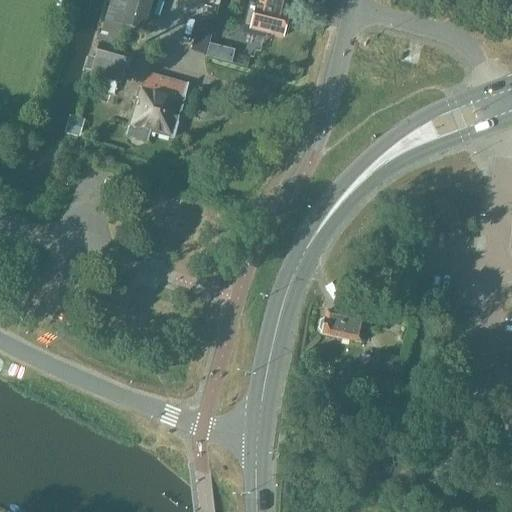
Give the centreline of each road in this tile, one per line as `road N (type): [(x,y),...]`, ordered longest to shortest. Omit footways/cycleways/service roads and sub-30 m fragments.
road 1 (tertiary): [(257,440),(282,303),(312,239),(399,149),(490,107)]
road 2 (unclassified): [(511,385),(486,371),(503,141),(490,107)]
road 3 (residential): [(257,440),(106,395),(0,345)]
road 4 (unclassified): [(490,107),(476,66),(454,43),(349,11)]
road 5 (unclassified): [(315,149),(349,11)]
